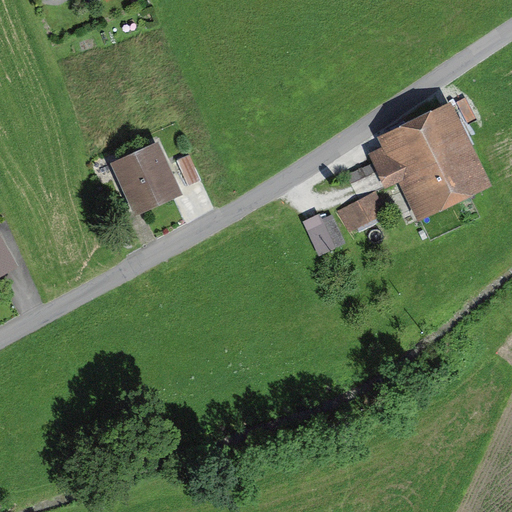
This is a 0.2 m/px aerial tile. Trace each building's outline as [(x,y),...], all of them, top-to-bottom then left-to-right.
[(409,175),(426,210),(480,184),(464,150),(469,147),(451,110),(430,119),(427,114),(409,122),(411,128),(383,142),(386,149),(371,156),(374,163),(347,176),(359,200),(344,208),(355,228),(379,214),(368,195),(409,175)] [(118,160),(140,207),(172,193),(151,145),(118,160)] [(182,159),(193,184),(206,178),(195,153),(182,159)] [(334,248),(319,217),(305,223),(319,254),(334,248)] [(0,272),(11,266),(0,246),(0,272)]
